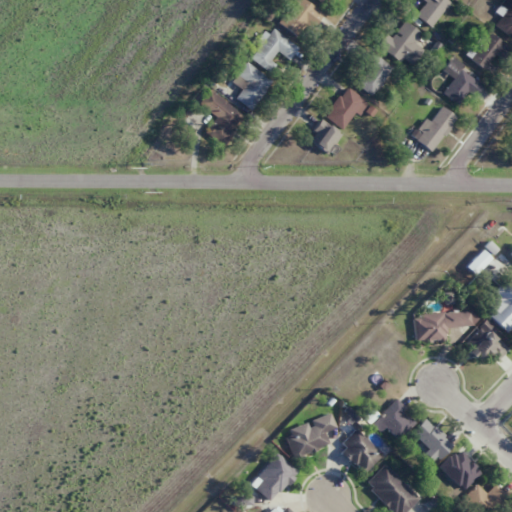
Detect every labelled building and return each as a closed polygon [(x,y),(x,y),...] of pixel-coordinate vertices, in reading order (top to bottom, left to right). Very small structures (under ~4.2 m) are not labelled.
[(299,41),(321,15),(303,0),(296,0),(277,23),(299,41)] [(421,0),(423,1),(413,15),(430,27),(449,1),(447,0),(421,0)] [(511,39),(511,37),(511,0),(503,0),(495,11),(502,16),(494,25),(511,39)] [(421,54),(414,39),(415,38),(408,23),(381,36),(395,66),(421,54)] [(274,65),(270,61),(276,53),(287,61),(297,48),(271,29),(249,58),(268,72),(274,65)] [(503,61),(511,49),(487,32),(468,59),(483,69),(494,54),(503,61)] [(391,68),(373,54),(352,82),(371,96),(391,68)] [(441,93),(457,105),(466,94),(472,99),(483,84),(451,59),(442,71),(452,78),(441,93)] [(234,101),(251,111),(270,80),(243,63),(235,76),(245,82),(234,101)] [(359,115),(367,103),(344,87),(323,117),(341,130),(354,111),(359,115)] [(243,114),(208,92),(200,105),(214,114),(205,130),(225,143),(243,114)] [(414,138),(427,151),(457,120),(443,107),(414,138)] [(324,154),(339,135),(321,120),(306,138),(324,154)] [(493,311),(489,313),(500,329),(511,320),(511,286),(509,282),(484,298),(493,311)] [(412,314),(413,343),(444,342),(444,327),(474,326),(473,312),(412,314)] [(506,351),(480,326),(462,345),(480,363),(488,355),(495,362),(506,351)] [(401,413),(404,409),(393,400),(374,423),(397,441),(413,422),(401,413)] [(295,458),(328,444),(323,433),(335,428),(328,413),(284,432),(295,458)] [(409,437),(439,460),(452,442),(422,420),(409,437)] [(353,427),(379,449),(375,453),(379,457),(363,475),(338,453),(343,447),(340,442),(353,427)] [(257,486),(262,496),(293,481),(282,457),(254,470),(260,484),(257,486)] [(405,511),(418,499),(384,465),(364,485),(390,511),(405,511)] [(486,494),(475,484),(462,499),(475,511),(490,511),(505,497),(493,486),(486,494)]
